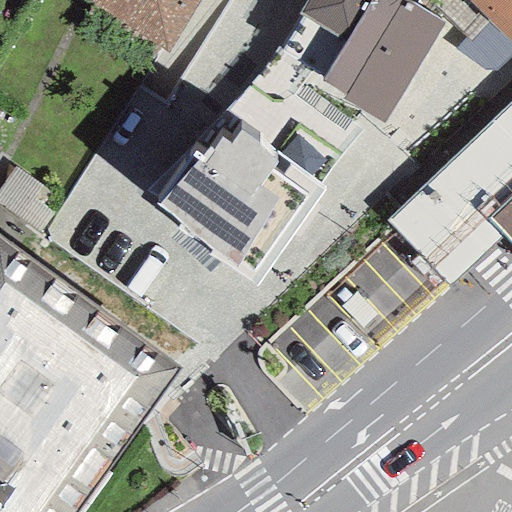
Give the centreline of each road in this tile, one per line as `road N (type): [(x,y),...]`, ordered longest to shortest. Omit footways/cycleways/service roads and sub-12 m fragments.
road 1 (secondary): [(511,303),(262,511)]
road 2 (secondary): [(315,511),(511,360)]
